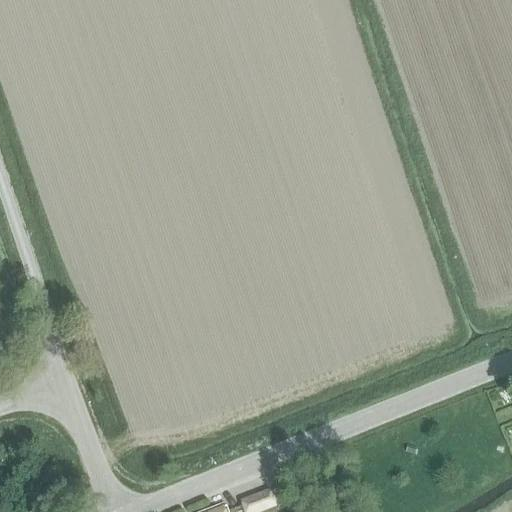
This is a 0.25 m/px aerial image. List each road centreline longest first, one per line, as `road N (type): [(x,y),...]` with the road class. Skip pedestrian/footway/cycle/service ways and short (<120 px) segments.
road 1 (tertiary): [(141,511),(511,360)]
road 2 (unclassified): [(68,386),(0,180)]
road 3 (unclassified): [(68,386),(112,511)]
